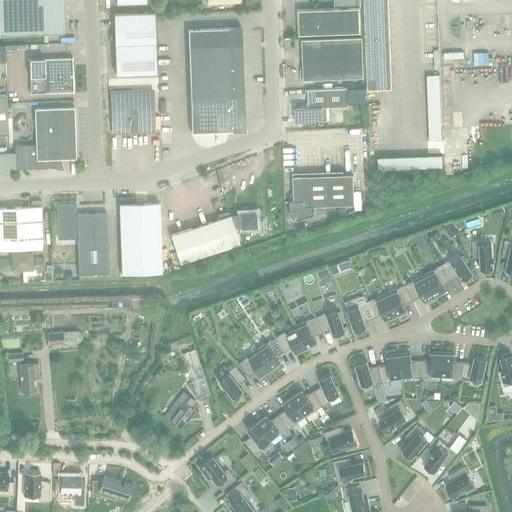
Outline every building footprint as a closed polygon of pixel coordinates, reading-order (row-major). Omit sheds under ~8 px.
[(0,0),(0,34),(43,33),(63,32),(62,0),(0,0)] [(300,34),(360,32),(359,8),(361,8),(360,0),(334,0),(335,9),(299,10),(300,34)] [(364,0),(367,68),(391,68),(388,0),(364,0)] [(116,74),(156,72),(154,12),(114,14),(116,74)] [(189,46),(242,44),(241,27),(229,27),(188,29),(189,46)] [(314,82),(314,79),(364,77),(362,37),(302,39),(303,54),(303,68),(303,69),(300,69),(301,79),(304,79),(304,82),(314,82)] [(189,63),(243,61),(242,44),(189,46),(189,63)] [(68,57),(29,59),(31,92),(73,91),(74,91),(73,65),(70,65),(69,57),(68,57)] [(190,80),(243,78),(243,61),(189,63),(190,80)] [(430,140),(443,139),(440,75),(427,75),(430,140)] [(191,97),(244,95),(243,78),(190,80),(191,97)] [(295,108),(293,108),(294,113),(295,113),(295,121),(323,120),(323,106),(348,105),(348,103),(365,102),(365,87),(308,89),(308,102),(307,102),(307,106),(295,107),(295,108)] [(113,132),(154,130),(152,89),(111,91),(112,111),(113,132)] [(191,114),(244,112),(244,104),(244,95),(191,97),(191,114)] [(76,158),(74,107),(35,108),(36,144),(15,144),(15,152),(16,168),(47,167),(47,164),(54,163),(54,158),(59,157),(59,158),(76,158)] [(244,112),(191,114),(192,132),(232,130),(245,130),(244,112)] [(9,169),(16,168),(15,152),(0,152),(0,172),(9,173),(9,169)] [(444,154),(376,158),(377,171),(444,168),(444,154)] [(303,175),(300,173),(296,173),(293,176),(294,200),(302,200),(302,206),(324,205),(354,204),(353,173),(303,175)] [(22,249),(32,249),(42,248),(41,208),(43,208),(43,204),(41,200),(32,200),(30,204),(30,206),(0,207),(0,249),(12,249),(22,249)] [(302,206),(302,200),(294,200),(290,201),(291,214),(291,217),(292,219),(294,220),(297,219),(315,214),(315,211),(316,211),(316,209),(324,209),(324,205),(302,206)] [(119,203),(122,273),(162,272),(159,202),(139,203),(134,203),(119,203)] [(77,213),(76,203),(56,204),(58,239),(77,238),(76,213),(77,213)] [(234,227),(230,215),(229,210),(217,213),(219,218),(213,220),(171,234),(180,263),(240,243),(234,227)] [(76,213),(77,238),(79,274),(109,273),(107,212),(96,212),(96,211),(88,211),(88,213),(77,213),(76,213)] [(234,227),(241,226),(241,228),(257,227),(256,211),(240,212),(240,213),(230,215),(234,227)] [(451,224),(444,228),(450,237),(456,232),(451,224)] [(436,230),(426,237),(430,242),(440,235),(436,230)] [(421,233),(413,236),(421,250),(428,246),(421,233)] [(485,245),(485,239),(472,240),(473,255),(480,254),(481,269),(483,269),(483,271),(491,271),(491,268),(493,268),(492,261),(494,261),(494,259),(492,259),(491,244),(485,245)] [(511,241),(505,239),(502,253),(509,255),(506,270),(511,271),(511,241)] [(398,242),(392,245),(396,254),(406,248),(401,241),(398,243),(398,242)] [(385,248),(377,251),(378,254),(385,256),(388,255),(385,248)] [(22,249),(12,249),(12,256),(10,259),(0,259),(0,269),(12,269),(22,269),(22,249)] [(32,249),(22,249),(22,269),(32,269),(32,268),(36,268),(36,271),(42,271),(42,268),(44,268),(44,258),(34,258),(32,255),(32,249)] [(366,253),(361,255),(364,263),(369,261),(366,253)] [(462,256),(461,255),(451,262),(449,259),(442,264),(451,280),(452,279),(451,279),(457,275),(456,274),(458,272),(463,279),(464,278),(465,280),(472,275),(471,274),(473,273),(466,262),(467,261),(463,255),(462,256)] [(347,259),(328,266),(331,275),(350,268),(347,259)] [(451,280),(442,264),(434,269),(423,274),(436,297),(444,293),(443,291),(445,290),(441,282),(443,281),(444,283),(450,280),(451,280)] [(436,297),(423,274),(413,280),(405,284),(413,300),(414,300),(413,299),(419,297),(418,295),(421,294),(425,301),(427,300),(428,301),(436,297)] [(413,300),(405,284),(397,288),(386,293),(396,316),(405,313),(404,311),(406,310),(403,302),(405,301),(406,303),(412,300),(412,301),(413,300)] [(396,316),(386,293),(375,298),(367,301),(373,318),(374,317),(380,315),(379,313),(382,312),(385,319),(387,319),(388,320),(396,316)] [(373,318),(367,301),(358,304),(359,307),(348,311),(355,331),(356,330),(357,332),(365,329),(364,328),(366,327),(363,319),(366,318),(366,320),(372,317),(373,318)] [(339,312),(338,311),(327,315),(326,312),(316,316),(323,332),(323,331),(329,329),(328,328),(331,327),(334,335),(335,334),(336,336),(344,333),(343,332),(345,331),(341,319),(343,318),(340,312),(339,312)] [(323,332),(316,316),(306,320),(295,326),(297,328),(307,349),(315,345),(315,343),(317,342),(313,334),(315,333),(316,335),(322,332),(322,333),(323,332)] [(307,349),(297,328),(286,333),(285,331),(276,337),(285,352),(285,351),(290,347),(290,346),(292,345),(296,352),(298,351),(299,353),(307,349)] [(63,331),(47,332),(48,344),(64,343),(64,342),(77,341),(78,341),(79,341),(80,341),(81,340),(81,339),(82,339),(82,338),(82,337),(83,336),(83,335),(82,334),(82,333),(82,332),(81,332),(80,331),(79,330),(78,330),(77,330),(76,330),(63,331)] [(285,352),(276,337),(266,342),(257,349),(258,351),(272,370),(279,365),(278,363),(280,362),(275,355),(277,354),(278,355),(283,352),(284,352),(285,352)] [(7,349),(21,347),(20,338),(6,340),(7,349)] [(9,361),(23,359),(22,351),(8,353),(9,361)] [(272,370),(258,351),(249,358),(247,356),(239,363),(250,376),(251,376),(250,375),(255,371),(254,370),(256,369),(261,375),(263,374),(264,376),(272,370)] [(441,375),(443,352),(433,351),(433,353),(431,353),(431,361),(428,361),(428,359),(422,360),(422,359),(421,359),(422,377),(430,377),(430,374),(441,375)] [(408,354),(408,352),(399,353),(401,376),(413,375),(413,377),(422,377),(421,359),(420,359),(420,360),(414,360),(414,362),(411,362),(410,354),(408,354)] [(456,363),(454,362),(454,354),(452,354),(452,352),(443,352),(441,375),(453,375),(453,378),(461,379),(464,362),(464,361),(463,361),(463,362),(457,361),(456,363)] [(402,379),(401,376),(399,353),(389,355),(389,356),(387,356),(388,365),(386,365),(385,363),(379,365),(379,364),(378,364),(382,382),(390,380),(402,379)] [(511,354),(511,355),(510,353),(502,355),(502,357),(501,358),(504,371),(502,371),(503,372),(501,373),(503,382),(511,379),(511,354)] [(464,361),(464,362),(461,379),(470,380),(470,378),(482,380),(486,360),(485,359),(485,357),(477,356),(476,357),(475,357),(473,365),(470,365),(470,363),(464,362),(464,361)] [(365,361),(365,360),(357,362),(357,364),(356,364),(359,377),(358,377),(360,384),(361,383),(362,385),(373,381),(374,384),(382,382),(378,364),(377,364),(378,365),(372,366),(372,368),(369,369),(367,361),(365,361)] [(21,391),(36,389),(35,377),(39,377),(38,362),(19,364),(21,391)] [(246,379),(247,379),(236,365),(228,371),(230,373),(220,381),(234,398),(235,396),(236,398),(243,393),(242,391),(243,390),(238,383),(240,382),(241,383),(245,379),(246,379)] [(329,375),(328,374),(320,377),(321,379),(320,379),(323,387),(321,388),(320,387),(315,390),(314,389),(313,390),(323,405),(330,401),(329,399),(339,394),(339,393),(340,392),(338,385),(336,386),(330,374),(329,375)] [(323,405),(313,390),(313,391),(308,394),(309,395),(307,397),(302,390),(300,391),(299,390),(291,395),(306,416),(315,409),(323,405)] [(306,416),(291,395),(283,400),(284,402),(283,403),(287,410),(285,412),(284,410),(279,414),(279,413),(278,414),(289,428),(296,423),(306,416)] [(186,421),(194,410),(178,398),(165,415),(180,426),(184,420),(186,421)] [(407,410),(401,399),(388,406),(392,412),(379,420),(387,434),(396,429),(395,427),(396,426),(395,425),(406,418),(403,412),(407,410)] [(461,407),(454,401),(448,407),(456,413),(461,407)] [(467,403),(462,408),(476,420),(479,404),(467,403)] [(495,406),(489,406),(486,415),(487,421),(503,419),(502,413),(496,413),(495,406)] [(289,428),(278,414),(277,414),(278,415),(272,419),(274,420),(271,422),(266,415),(257,422),(271,439),(279,432),(281,434),(289,428)] [(256,423),(255,422),(248,427),(249,428),(248,429),(253,436),(251,438),(250,437),(245,440),(244,440),(255,455),(263,448),(261,447),(271,439),(257,422),(256,423)] [(426,431),(416,423),(407,434),(412,439),(403,450),(404,451),(402,453),(409,458),(410,457),(412,458),(416,452),(418,454),(419,452),(417,451),(427,440),(422,435),(426,431)] [(356,445),(357,444),(352,429),(342,433),(340,426),(324,432),(327,440),(329,439),(334,452),(346,448),(347,450),(356,446),(356,445)] [(322,443),(320,436),(308,440),(310,447),(322,443)] [(457,452),(439,439),(430,451),(431,452),(431,453),(432,454),(424,465),(426,466),(424,468),(431,473),(433,471),(434,472),(443,460),(449,464),(457,452)] [(248,451),(239,457),(247,468),(256,461),(248,451)] [(282,457),(278,452),(267,461),(271,465),(282,457)] [(222,489),(235,478),(227,468),(223,471),(212,456),(203,462),(200,463),(201,464),(198,466),(204,474),(205,474),(208,478),(207,478),(208,479),(211,476),(216,483),(218,481),(222,487),(221,488),(222,489)] [(366,473),(363,461),(348,465),(347,457),(333,460),(336,473),(341,472),(343,482),(352,480),(352,478),(353,478),(352,476),(366,473)] [(466,493),(475,488),(467,473),(469,472),(465,465),(450,473),(454,480),(445,485),(453,498),(465,491),(466,493)] [(7,472),(0,471),(0,493),(13,494),(14,480),(7,480),(7,472)] [(24,480),(24,495),(39,495),(39,501),(49,501),(50,482),(40,482),(41,473),(25,472),(24,480)] [(79,498),(79,474),(63,473),(63,497),(79,498)] [(92,479),(91,492),(101,495),(103,489),(117,494),(116,496),(127,500),(133,483),(104,473),(102,479),(92,479)] [(242,496),(249,492),(241,481),(225,493),(226,494),(227,493),(231,499),(229,500),(234,507),(231,509),(232,510),(233,511),(252,511),(254,511),(242,496)] [(360,492),(358,485),(359,485),(359,484),(342,487),(345,501),(350,500),(352,511),(370,511),(369,504),(368,504),(367,500),(368,499),(367,499),(364,499),(362,491),(360,492)]
